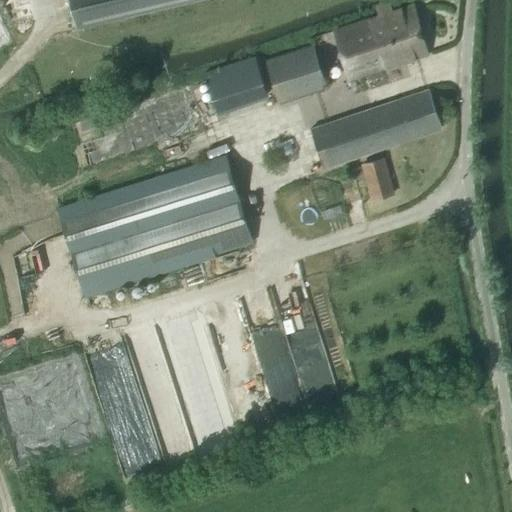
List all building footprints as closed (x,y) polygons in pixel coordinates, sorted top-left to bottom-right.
[(69,0),(76,28),(195,0),(69,0)] [(389,12),(386,2),(374,6),(377,16),(332,31),(347,80),(427,54),(411,5),(389,12)] [(265,60),(278,102),(325,87),(311,45),(265,60)] [(203,73),(216,113),(267,96),(254,57),(203,73)] [(323,167),(439,128),(426,89),(310,128),(323,167)] [(85,293),(251,242),(225,157),(59,209),(85,293)] [(371,199),(392,193),(382,158),(361,164),(371,199)]
